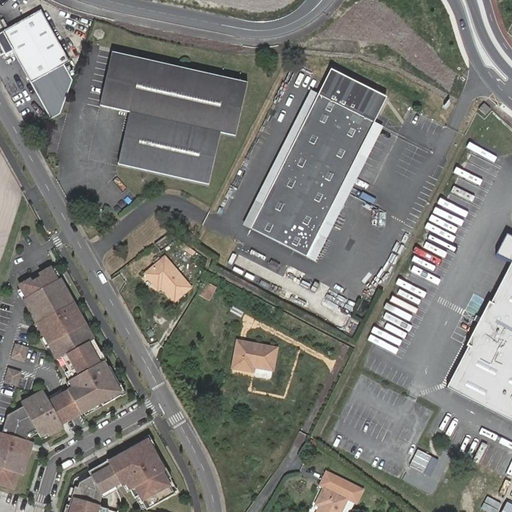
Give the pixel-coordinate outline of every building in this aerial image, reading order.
[(13,55),(30,87),(69,65),(39,14),(0,36),(0,50),(5,59),(13,55)] [(106,36),(102,30),(96,32),(94,36),(97,41),(99,42),(105,41),(106,36)] [(246,85),(166,66),(155,68),(156,64),(152,63),(140,65),(140,60),(137,59),(125,61),(126,57),(110,53),(98,107),(128,114),(118,168),(208,188),(219,134),(235,138),(246,85)] [(327,75),(250,228),(306,257),(384,103),(327,75)] [(161,251),(178,239),(171,234),(165,236),(155,244),(161,251)] [(240,250),(234,264),(278,284),(285,270),(240,250)] [(189,289),(163,259),(144,276),(157,291),(161,289),(173,302),(189,289)] [(469,346),(447,388),(511,421),(511,262),(491,303),(489,302),(466,345),(469,346)] [(93,337),(78,309),(65,287),(53,265),(32,276),(19,284),(44,328),(52,342),(63,362),(96,344),(92,338),(93,337)] [(307,272),(301,285),(310,289),(315,275),(307,272)] [(205,286),(198,295),(207,303),(214,294),(205,286)] [(277,349),(237,342),(232,368),(252,372),(252,367),(272,371),(277,349)] [(28,347),(15,343),(11,358),(24,362),(28,347)] [(74,405),(117,380),(101,351),(100,351),(96,344),(63,362),(74,382),(64,388),(74,405)] [(22,371),(8,368),(4,382),(18,386),(22,371)] [(0,457),(25,465),(32,441),(26,439),(27,432),(36,428),(41,438),(63,425),(61,422),(74,415),(80,412),(82,415),(124,392),(117,380),(74,405),(64,388),(60,390),(50,396),(44,385),(22,398),(24,401),(8,410),(1,431),(0,430),(0,457)] [(102,491),(118,482),(120,485),(125,482),(133,496),(137,494),(146,508),(174,492),(166,478),(170,476),(151,443),(149,446),(151,442),(147,436),(106,459),(106,460),(87,470),(90,475),(78,481),(77,487),(74,486),(70,497),(73,498),(71,505),(68,504),(65,511),(109,511),(110,509),(100,506),(104,494),(102,491)] [(411,466),(432,476),(440,459),(419,449),(411,466)] [(0,482),(14,487),(19,471),(23,473),(25,465),(0,457),(0,482)] [(321,487),(325,489),(316,506),(320,508),(318,511),(346,511),(351,502),(360,506),(366,495),(326,476),(321,487)] [(481,509),(488,511),(497,511),(502,502),(487,496),(481,509)]
